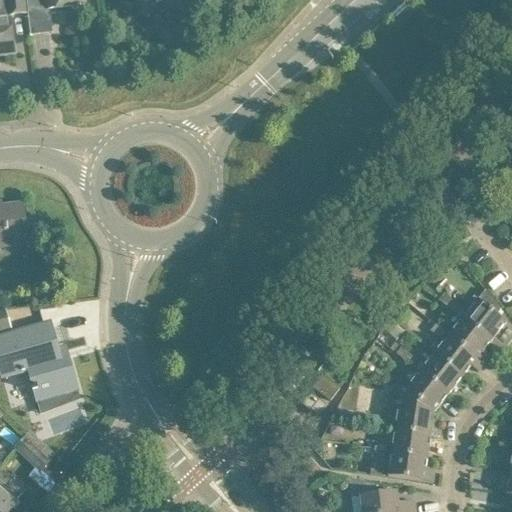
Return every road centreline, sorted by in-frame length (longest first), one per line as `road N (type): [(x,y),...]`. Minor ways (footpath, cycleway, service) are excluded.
road 1 (unclassified): [(233,511),(140,403)]
road 2 (residential): [(453,511),(453,467),(467,431),(511,391)]
road 3 (unclassified): [(119,229),(116,330),(129,367)]
road 4 (residential): [(55,511),(140,403)]
road 5 (unclassified): [(129,367),(139,285),(164,240)]
road 6 (unclassified): [(283,67),(197,126),(174,132)]
road 7 (unclassified): [(206,165),(283,67)]
road 8 (unclassified): [(120,141),(0,141)]
